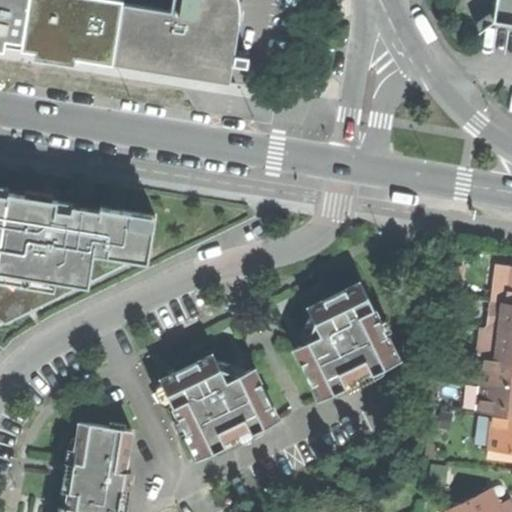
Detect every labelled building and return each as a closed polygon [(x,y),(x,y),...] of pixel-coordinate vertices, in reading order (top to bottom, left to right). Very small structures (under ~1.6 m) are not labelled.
[(0,0),(0,46),(14,48),(96,61),(114,63),(123,0),(0,0)] [(173,0),(172,8),(123,0),(114,63),(231,82),(240,20),(221,16),(223,5),(224,0),(173,0)] [(511,0),(496,0),(493,23),(511,25),(511,0)] [(0,318),(6,322),(150,257),(159,214),(0,188),(0,318)] [(446,262),(444,293),(458,294),(461,263),(446,262)] [(511,263),(496,262),(491,299),(493,299),(511,301),(511,263)] [(296,345),(321,397),(348,385),(346,379),(371,366),(374,371),(400,360),(362,281),(310,306),(316,320),(313,329),(310,339),(296,345)] [(511,301),(493,299),(489,326),(511,328),(511,301)] [(511,328),(489,326),(482,325),(479,353),(486,354),(511,356),(511,328)] [(162,377),(200,456),(227,444),(225,437),(250,424),(254,430),(280,417),(254,365),(241,373),(230,370),(224,368),(216,351),(162,377)] [(511,356),(486,354),(482,382),(511,385),(511,356)] [(511,385),(482,382),(479,409),(494,411),(511,412),(511,385)] [(511,412),(494,411),(490,447),(511,449),(511,412)] [(491,416),(481,415),(478,445),(488,446),(491,416)] [(66,511),(119,511),(124,485),(131,483),(132,473),(127,471),(133,428),(81,419),(73,467),(66,511)] [(492,486),(448,507),(450,511),(511,511),(511,498),(501,504),(497,497),(492,486)]
